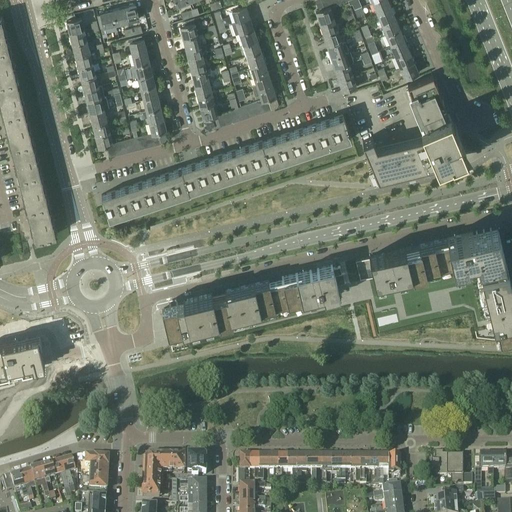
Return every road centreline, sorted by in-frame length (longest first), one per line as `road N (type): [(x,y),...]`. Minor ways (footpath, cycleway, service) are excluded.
road 1 (residential): [(109,347),(145,337),(144,301),(511,218)]
road 2 (tertiary): [(511,173),(111,269)]
road 3 (tertiary): [(116,292),(511,191)]
road 4 (residential): [(189,145),(301,103),(274,17),(294,0)]
road 5 (residential): [(217,441),(231,434),(255,443),(297,443),(309,435),(323,442),(411,440)]
road 6 (tertiary): [(68,176),(24,14)]
road 7 (residential): [(189,145),(153,0)]
road 8 (residential): [(471,127),(414,0)]
road 9 (residential): [(109,347),(70,356),(54,321),(0,334)]
road 10 (residential): [(68,176),(189,145)]
